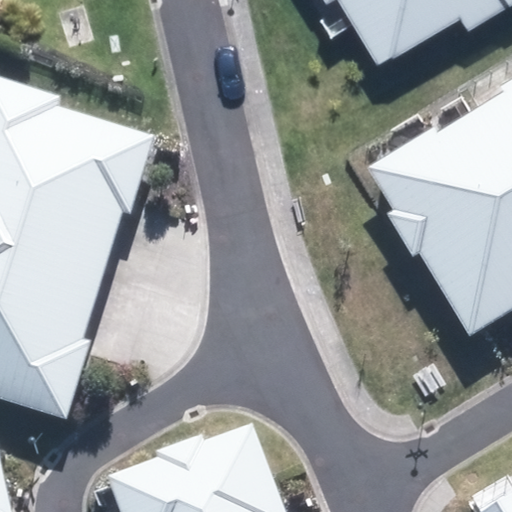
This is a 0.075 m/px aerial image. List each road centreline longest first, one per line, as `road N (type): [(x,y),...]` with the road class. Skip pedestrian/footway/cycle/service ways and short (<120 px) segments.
road 1 (residential): [(197,0),(283,338)]
road 2 (residential): [(283,338),(72,439),(39,490),(48,511)]
road 3 (residential): [(283,338),(368,496)]
road 4 (residential): [(511,409),(368,496)]
